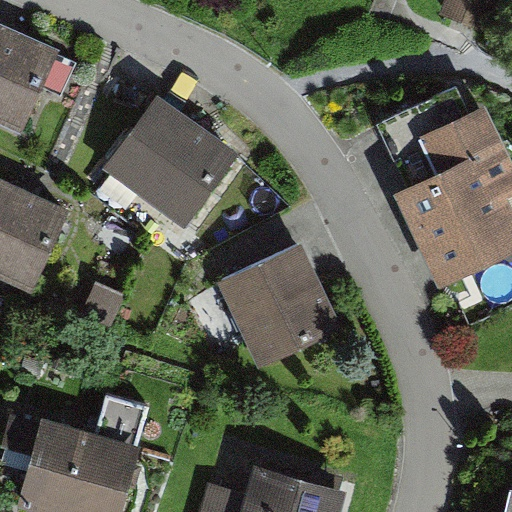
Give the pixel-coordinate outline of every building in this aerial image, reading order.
[(62,39),(0,11),(0,116),(22,127),(62,39)] [(240,144),(159,85),(104,159),(185,218),(240,144)] [(442,159),(398,181),(444,276),(511,242),(511,193),(508,186),(511,183),(511,147),(486,93),(424,123),(442,159)] [(72,199),(0,168),(0,270),(35,286),(72,199)] [(296,247),(218,287),(260,369),(338,330),(296,247)] [(113,511),(133,454),(33,421),(5,505),(26,511),(113,511)] [(338,511),(348,479),(255,452),(246,483),(211,473),(199,511),(338,511)] [(511,511),(511,476),(510,476),(502,511),(511,511)]
